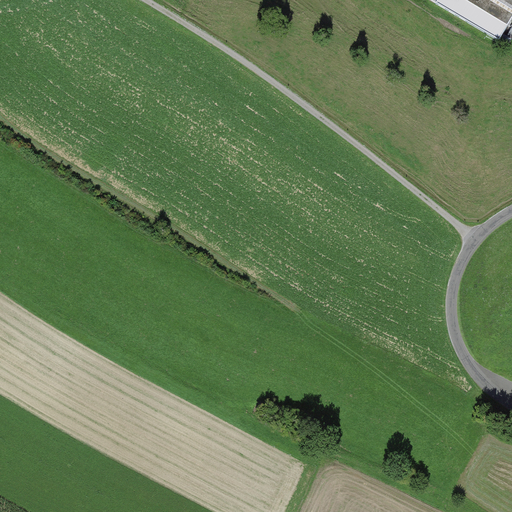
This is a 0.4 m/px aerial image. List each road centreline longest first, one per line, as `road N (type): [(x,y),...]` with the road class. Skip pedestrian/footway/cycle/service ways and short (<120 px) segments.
road 1 (track): [(474,237),(238,58),(147,0)]
road 2 (unclassified): [(511,211),(474,237),(455,286),(454,314),(476,368),(511,394)]
